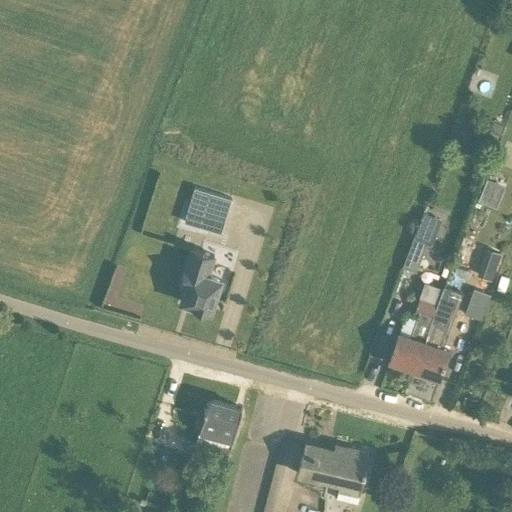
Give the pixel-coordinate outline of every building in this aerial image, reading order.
[(487,177),(479,201),(497,208),(506,184),(487,177)] [(232,200),(210,194),(201,228),(222,234),(232,200)] [(414,237),(402,267),(416,273),(427,242),(414,237)] [(487,248),(478,275),(495,281),(504,254),(487,248)] [(180,285),(186,287),(181,303),(192,306),(192,307),(196,308),(198,312),(203,313),(206,311),(211,313),(221,280),(208,276),(214,256),(192,250),(188,264),(187,264),(180,285)] [(490,296),(473,290),(465,314),(482,320),(490,296)] [(438,305),(414,370),(440,379),(450,350),(438,346),(446,324),(450,325),(459,301),(441,295),(438,305)] [(414,370),(438,305),(420,298),(415,313),(419,314),(411,337),(399,333),(389,361),(414,370)] [(227,467),(237,428),(242,408),(210,400),(201,432),(197,447),(209,450),(206,460),(227,467)] [(360,495),(364,481),(366,470),(364,470),(368,454),(349,449),(347,454),(305,443),(297,474),(340,484),(338,489),(360,495)]
